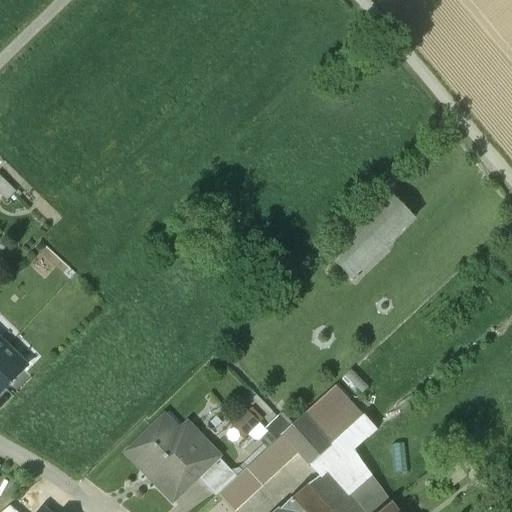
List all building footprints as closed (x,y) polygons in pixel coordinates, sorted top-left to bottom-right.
[(0,178),(0,197),(5,202),(15,193),(0,178)] [(325,257),(350,282),(413,220),(388,196),(325,257)] [(6,349),(0,354),(0,393),(25,368),(6,349)] [(361,419),(333,388),(307,413),(334,444),(361,419)] [(249,438),(265,424),(249,405),(233,418),(249,438)] [(307,413),(282,436),(283,437),(298,454),(310,467),(334,444),(307,413)] [(334,444),(310,467),(319,478),(325,472),(359,511),(380,511),(389,504),(363,469),(351,452),(374,433),(361,419),(334,444)] [(190,431),(176,443),(157,424),(127,453),(150,477),(154,473),(178,497),(196,479),(217,459),(190,431)] [(283,437),(218,495),(233,511),(235,511),(298,454),(283,437)] [(217,459),(196,479),(215,498),(236,478),(217,459)] [(359,511),(325,472),(319,478),(306,488),(327,511),(359,511)] [(327,511),(306,488),(279,511),(327,511)]
